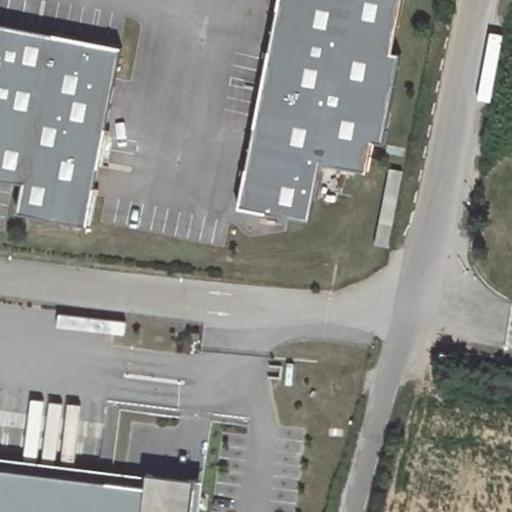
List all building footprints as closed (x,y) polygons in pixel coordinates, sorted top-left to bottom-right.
[(278,0),(238,208),(309,221),(320,163),(366,172),(372,142),(382,144),(400,54),(389,51),(399,0),(278,0)] [(87,226),(121,47),(0,24),(0,179),(23,184),(17,213),(87,226)] [(404,174),(392,171),(387,198),(399,200),(404,174)] [(399,201),(387,199),(382,225),(395,227),(399,201)] [(394,228),(382,226),(378,247),(390,249),(394,228)] [(140,511),(144,483),(0,465),(0,511),(140,511)] [(144,483),(140,511),(196,511),(199,490),(144,483)]
